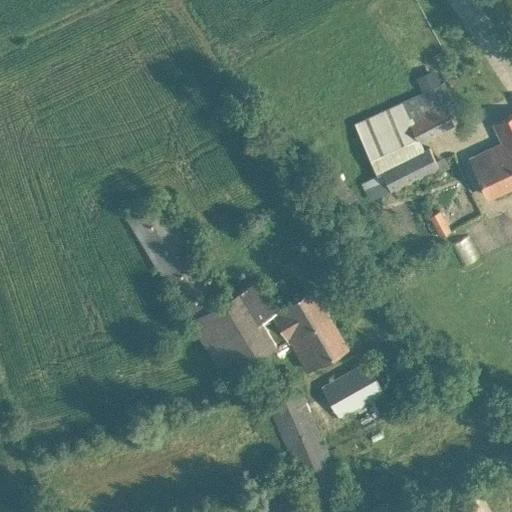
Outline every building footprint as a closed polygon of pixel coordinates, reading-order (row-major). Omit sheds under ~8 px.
[(421,87),(438,78),(433,67),(416,76),(421,87)] [(352,123),(377,173),(362,180),(371,198),(391,188),(389,185),(431,165),(417,137),(447,122),(440,107),(454,100),(444,81),(352,123)] [(503,142),(470,157),(488,195),(511,183),(511,112),(493,122),(503,142)] [(331,159),(314,171),(351,224),(368,212),(343,178),(331,159)] [(276,344),(290,336),(307,366),(346,343),(313,288),(278,308),(259,276),(222,299),(161,199),(128,219),(223,374),(275,342),(276,344)] [(440,208),(429,214),(441,235),(452,229),(440,208)] [(382,388),(364,360),(323,386),(342,414),(382,388)] [(264,396),(314,511),(354,511),(298,381),(264,396)]
